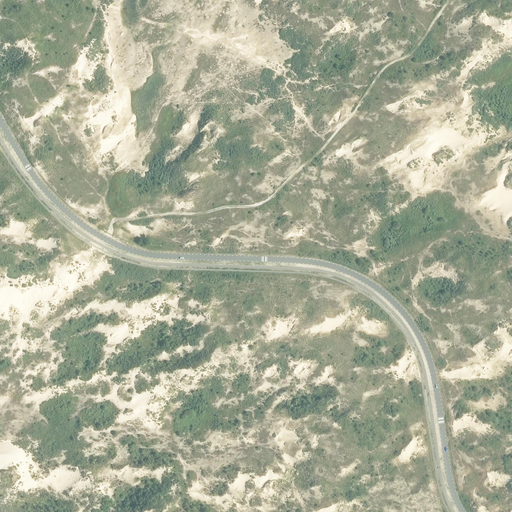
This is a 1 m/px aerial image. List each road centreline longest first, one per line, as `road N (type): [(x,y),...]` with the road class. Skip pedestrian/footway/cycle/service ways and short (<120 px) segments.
road 1 (unclassified): [(463,511),(450,483),(427,354),(377,288),(324,264),(126,249),(64,210),(0,120)]
road 2 (track): [(113,220),(263,201),(330,140),(381,70),(417,48),(449,0)]
